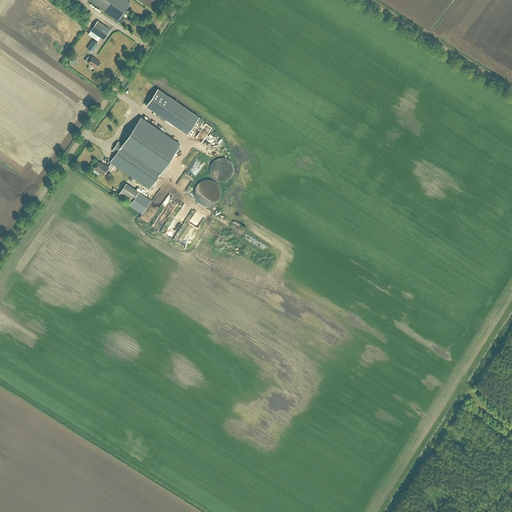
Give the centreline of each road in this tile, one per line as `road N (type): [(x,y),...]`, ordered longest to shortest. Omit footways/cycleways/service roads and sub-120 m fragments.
road 1 (unclassified): [(0,255),(175,0)]
road 2 (unclassified): [(511,89),(366,0)]
